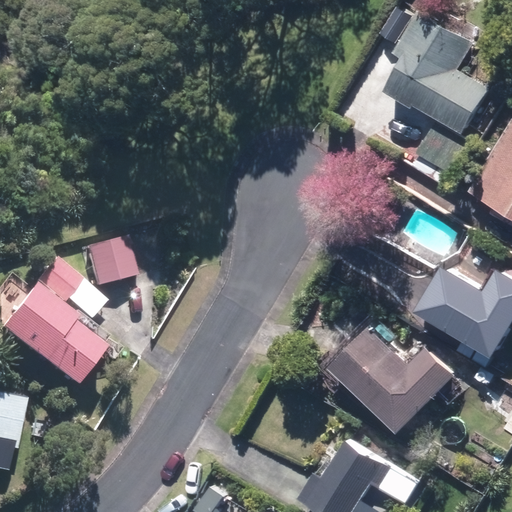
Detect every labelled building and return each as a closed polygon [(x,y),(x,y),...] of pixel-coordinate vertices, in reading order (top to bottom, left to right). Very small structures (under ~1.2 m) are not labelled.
[(416,52),(395,87),(422,103),(424,100),(445,113),(423,149),(458,170),(479,133),(471,129),(497,85),(465,66),(483,36),(432,6),(408,47),(416,52)] [(511,131),(479,188),(511,207),(511,131)] [(138,273),(128,235),(90,245),(100,282),(138,273)] [(59,260),(6,325),(78,382),(108,345),(77,320),(81,314),(67,303),(70,299),(93,317),(108,299),(59,260)] [(414,312),(489,357),(511,318),(511,282),(492,271),(482,288),(442,265),(414,312)] [(368,326),(329,365),(394,428),(449,373),(423,347),(406,363),(368,326)] [(0,466),(11,469),(16,440),(20,441),(28,396),(0,391),(0,466)] [(314,491),(351,511),(361,511),(383,474),(391,479),(401,461),(358,437),(337,473),(328,468),(314,491)] [(402,511),(376,498),(369,511),(402,511)]
